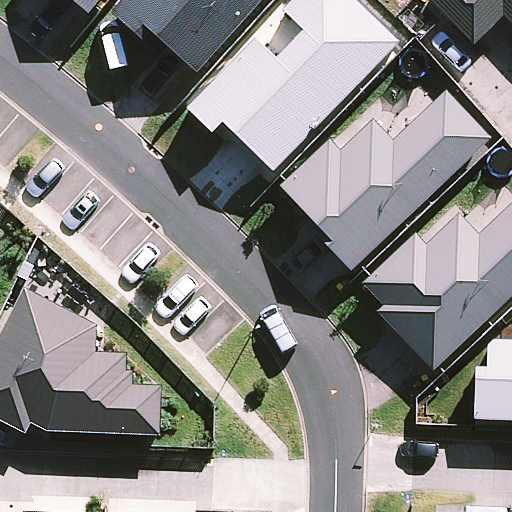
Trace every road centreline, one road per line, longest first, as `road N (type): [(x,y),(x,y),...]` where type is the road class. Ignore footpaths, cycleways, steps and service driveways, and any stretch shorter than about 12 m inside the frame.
road 1 (residential): [(328,486),(328,406),(313,355),(221,258),(0,71)]
road 2 (residential): [(328,486),(0,473)]
road 3 (residential): [(511,492),(328,486)]
